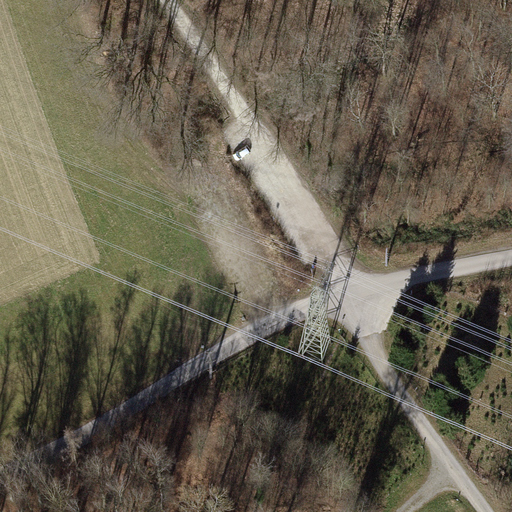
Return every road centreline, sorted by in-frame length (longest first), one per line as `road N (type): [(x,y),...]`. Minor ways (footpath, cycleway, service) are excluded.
road 1 (track): [(483,511),(375,349),(359,294),(170,0)]
road 2 (unclassified): [(0,474),(123,414),(265,324),(511,258)]
